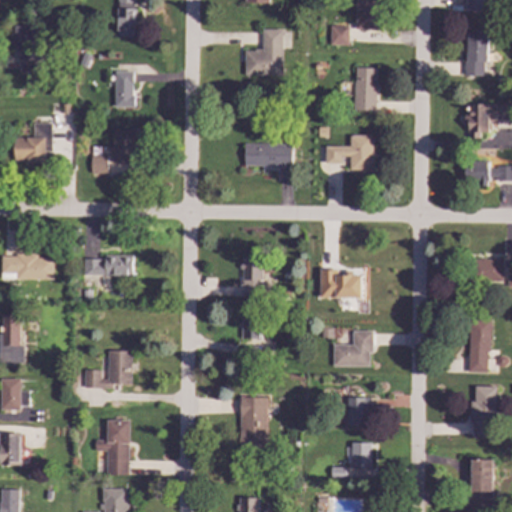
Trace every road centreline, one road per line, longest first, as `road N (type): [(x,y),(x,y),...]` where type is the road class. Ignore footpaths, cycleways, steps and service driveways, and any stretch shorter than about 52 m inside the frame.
road 1 (residential): [(190,0),(182,511)]
road 2 (residential): [(511,218),(0,211)]
road 3 (residential): [(421,0),(414,511)]
